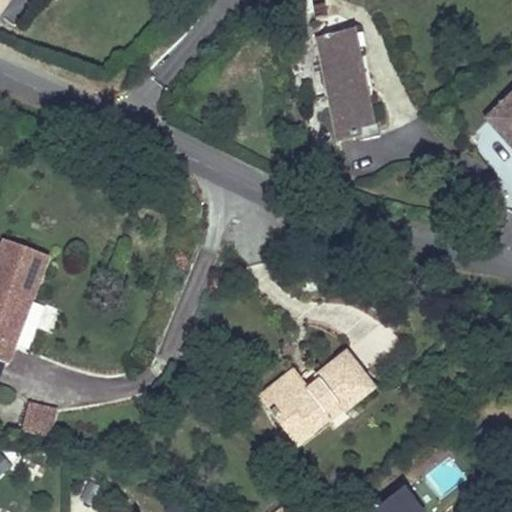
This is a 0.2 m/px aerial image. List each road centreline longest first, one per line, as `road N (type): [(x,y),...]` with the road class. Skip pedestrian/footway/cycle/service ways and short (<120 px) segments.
road 1 (unclassified): [(0,69),(304,205),(511,264)]
road 2 (unknown): [(128,126),(220,0)]
